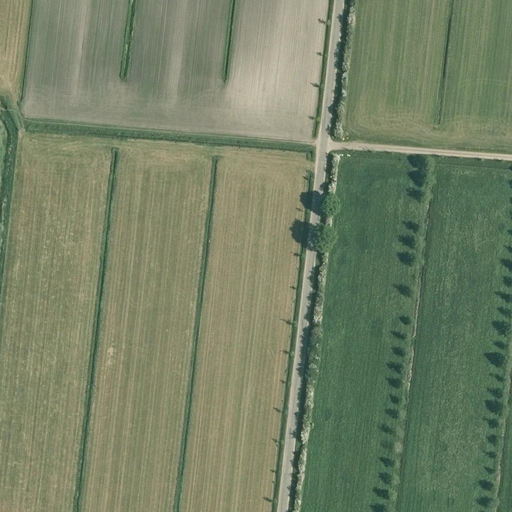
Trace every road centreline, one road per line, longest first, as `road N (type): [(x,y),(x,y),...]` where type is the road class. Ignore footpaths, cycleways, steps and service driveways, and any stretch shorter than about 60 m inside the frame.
road 1 (unclassified): [(281,511),(339,0)]
road 2 (track): [(322,143),(511,158)]
